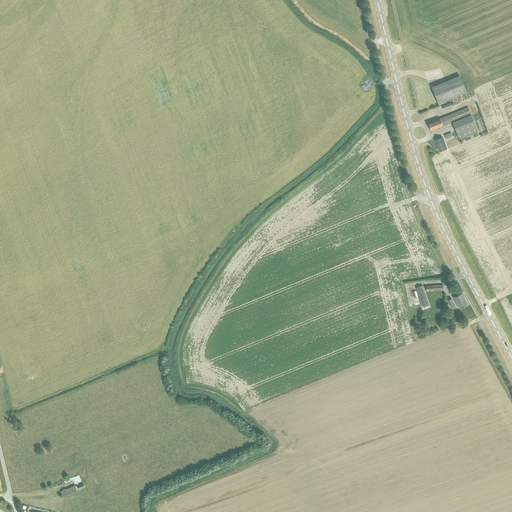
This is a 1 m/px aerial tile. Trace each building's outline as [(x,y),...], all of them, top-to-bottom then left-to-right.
[(431,87),(438,104),(466,92),(459,76),(431,87)] [(438,119),(441,126),(452,122),(471,114),(468,107),(438,119)] [(471,114),(452,122),(460,139),(478,131),(471,114)] [(431,131),(441,126),(438,119),(428,123),(431,131)] [(442,137),(435,140),(440,151),(447,148),(442,137)] [(422,308),(428,306),(421,287),(415,288),(422,308)] [(459,309),(467,305),(461,294),(453,298),(459,309)] [(63,498),(77,491),(75,486),(60,492),(63,498)]
